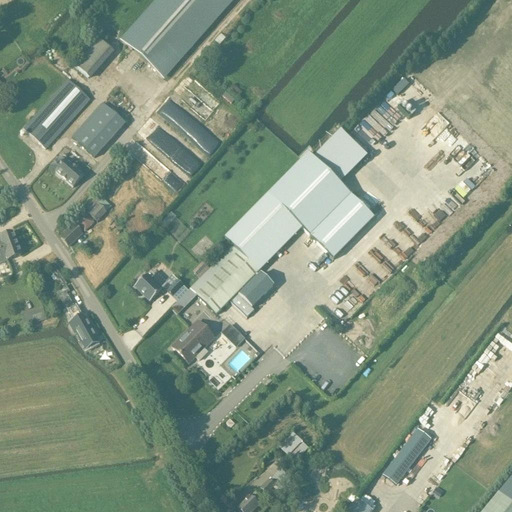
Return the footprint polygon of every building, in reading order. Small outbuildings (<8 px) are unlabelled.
[(157,0),(120,42),(164,82),(236,0),(157,0)] [(503,0),(501,0),(495,9),(505,16),(511,6),(503,0)] [(485,18),(488,20),(489,19),(498,27),(502,22),(489,12),(485,18)] [(473,36),(480,43),(492,32),(485,25),(473,36)] [(97,81),(116,50),(100,41),(81,71),(97,81)] [(499,62),(489,68),(497,81),(507,75),(499,62)] [(45,151),(90,102),(67,82),(23,131),(45,151)] [(233,86),(230,90),(238,97),(242,94),(233,86)] [(225,94),(222,97),(231,105),(234,102),(225,94)] [(205,105),(214,111),(220,102),(211,96),(205,105)] [(211,155),(222,141),(167,99),(156,114),(211,155)] [(389,132),(396,138),(410,123),(386,100),(351,136),(369,153),(389,132)] [(102,106),(72,140),(94,159),(124,126),(102,106)] [(447,123),(456,115),(449,108),(441,115),(447,123)] [(152,119),(139,134),(171,163),(184,148),(152,119)] [(431,130),(422,137),(446,172),(459,164),(453,156),(448,160),(442,152),(445,150),(431,130)] [(340,131),(312,160),(339,186),(366,157),(340,131)] [(308,156),(267,197),(302,230),(309,239),(350,197),(339,186),(312,160),(308,156)] [(66,161),(62,166),(55,173),(72,189),(84,177),(66,161)] [(466,186),(478,176),(474,172),(472,175),(467,170),(458,177),(466,186)] [(232,249),(189,291),(195,297),(215,317),(229,303),(236,295),(258,274),(302,230),(267,197),(224,241),(232,249)] [(350,197),(309,239),(332,261),(373,220),(350,197)] [(100,203),(94,199),(93,198),(82,210),(97,223),(106,213),(98,206),(100,203)] [(68,248),(82,235),(75,227),(60,239),(68,248)] [(0,238),(0,264),(7,262),(20,257),(12,234),(0,238)] [(55,269),(50,272),(62,289),(66,285),(55,269)] [(139,283),(134,288),(150,304),(161,292),(163,294),(166,291),(167,292),(170,289),(155,273),(149,279),(146,276),(145,277),(144,275),(138,281),(139,283)] [(236,295),(229,303),(246,320),(254,313),(251,310),(272,288),(258,274),(237,296),(236,295)] [(177,317),(195,299),(194,299),(196,298),(189,291),(188,293),(177,282),(170,289),(167,292),(178,303),(171,311),(177,317)] [(66,288),(56,293),(66,310),(73,307),(66,295),(69,293),(66,288)] [(337,327),(345,319),(328,302),(320,311),(337,327)] [(76,307),(67,312),(73,323),(68,325),(75,337),(76,336),(85,352),(98,345),(83,317),(82,317),(76,307)] [(32,325),(46,321),(43,311),(29,316),(32,325)] [(308,344),(311,341),(318,349),(335,331),(318,314),(298,335),(308,344)] [(197,323),(172,349),(189,365),(195,359),(198,362),(207,353),(203,350),(214,339),(197,323)] [(229,326),(221,335),(235,350),(244,341),(229,326)] [(255,349),(250,355),(255,359),(259,353),(255,349)] [(229,422),(226,425),(230,430),(234,426),(229,422)] [(407,445),(383,477),(396,487),(420,454),(426,446),(430,441),(417,431),(413,436),(407,445)] [(288,458),(302,444),(293,435),(279,449),(288,458)] [(266,495),(274,487),(278,491),(289,479),(280,470),(269,482),(268,481),(260,489),(266,495)] [(249,498),(237,510),(238,511),(253,511),(259,507),(254,502),(259,497),(254,492),(249,498)] [(511,511),(511,505),(499,495),(484,511),(511,511)] [(370,511),(356,501),(347,511),(370,511)]
